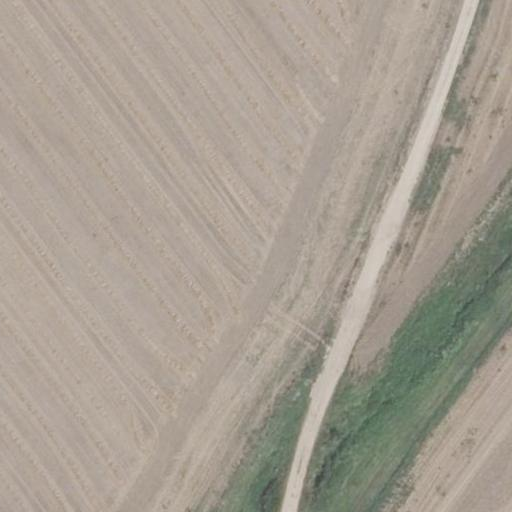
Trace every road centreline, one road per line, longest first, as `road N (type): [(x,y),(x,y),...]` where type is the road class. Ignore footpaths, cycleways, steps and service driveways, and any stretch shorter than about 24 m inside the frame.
road 1 (track): [(468,0),(395,210),(348,316),(287,511)]
road 2 (track): [(511,291),(351,511)]
